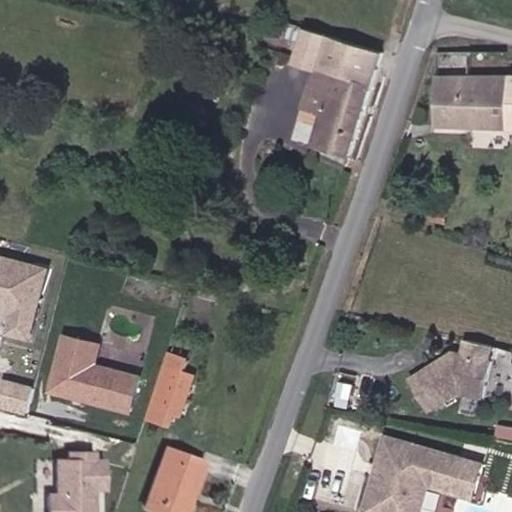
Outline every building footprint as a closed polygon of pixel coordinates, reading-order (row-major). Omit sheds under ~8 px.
[(308,27),(299,59),(319,65),(328,33),(308,27)] [(388,52),(328,33),(319,65),(311,92),(328,98),(315,142),(354,154),(388,52)] [(511,76),(475,76),(475,49),(439,48),(439,122),(511,123),(511,76)] [(475,76),(511,76),(511,49),(475,49),(475,76)] [(455,202),(454,216),(483,219),(484,203),(455,202)] [(31,341),(49,274),(0,260),(0,312),(17,317),(12,336),(31,341)] [(490,393),(499,357),(495,357),(499,342),(473,336),(469,351),(452,353),(415,375),(435,407),(466,388),(490,393)] [(142,379),(97,368),(102,348),(68,339),(54,393),(133,413),(142,379)] [(179,340),(162,391),(179,396),(183,383),(192,386),(202,356),(194,354),(195,345),(179,340)] [(35,409),(38,382),(6,378),(2,405),(35,409)] [(185,501),(208,443),(169,427),(147,488),(185,501)] [(376,472),(386,432),(370,428),(360,468),(376,472)] [(379,511),(405,511),(414,475),(461,487),(469,453),(386,432),(376,472),(360,468),(351,505),(379,511)] [(105,490),(104,465),(94,466),(94,461),(93,452),(68,453),(68,460),(56,460),(57,495),(48,495),(48,511),(94,511),(94,490),(105,490)]
